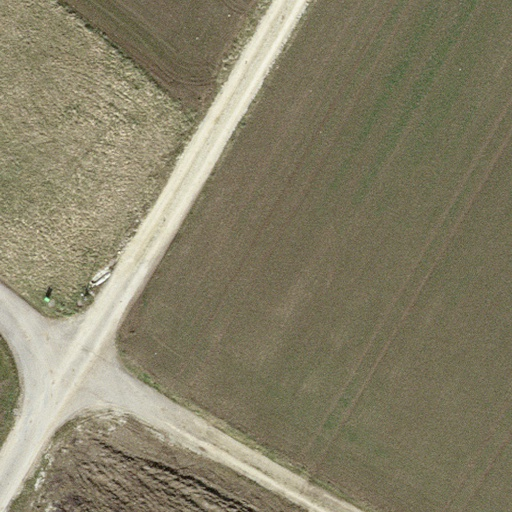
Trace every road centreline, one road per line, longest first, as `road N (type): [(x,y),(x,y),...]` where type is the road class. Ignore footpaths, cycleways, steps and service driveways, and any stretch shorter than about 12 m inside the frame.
road 1 (track): [(72,364),(118,300),(291,0)]
road 2 (track): [(344,511),(72,364)]
road 3 (track): [(0,492),(72,364)]
